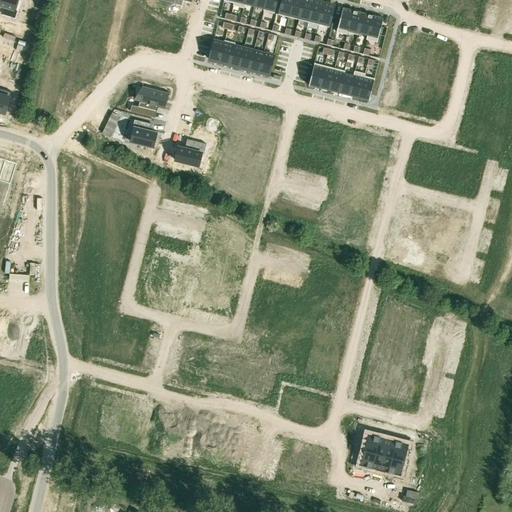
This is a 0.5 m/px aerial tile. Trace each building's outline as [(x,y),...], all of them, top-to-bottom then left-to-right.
[(0,0),(0,5),(1,6),(4,7),(2,14),(15,19),(18,10),(17,10),(19,0),(0,0)] [(234,3),(233,5),(244,8),(245,3),(245,0),(235,0),(234,3)] [(256,0),(255,6),(264,8),(266,0),(256,0)] [(264,8),(263,10),(274,13),(277,0),(266,0),(264,8)] [(281,0),(278,14),(289,17),(290,15),(289,15),(293,0),(281,0)] [(293,0),(289,15),(290,15),(299,17),(303,0),(293,0)] [(299,17),(298,19),(308,22),(314,0),(313,0),(303,0),(299,17)] [(314,0),(308,22),(318,25),(324,3),(314,0)] [(438,0),(426,0),(422,17),(434,20),(439,0),(438,0)] [(439,0),(434,20),(445,22),(450,3),(439,0)] [(324,3),(318,25),(329,27),(334,5),(324,3)] [(450,3),(445,22),(455,25),(460,5),(450,3)] [(460,5),(455,25),(465,28),(470,8),(460,5)] [(343,7),(336,32),(337,32),(347,34),(348,32),(353,10),(343,8),(343,7)] [(470,8),(465,28),(477,31),(482,11),(470,8)] [(353,10),(348,32),(358,35),(359,32),(358,32),(363,13),(353,10)] [(363,13),(358,32),(359,32),(367,35),(368,35),(373,15),(363,13)] [(367,35),(366,39),(377,42),(376,42),(377,42),(383,17),(383,18),(373,15),(368,35),(367,35)] [(139,20),(134,40),(146,43),(147,40),(146,40),(151,23),(150,23),(139,20)] [(151,23),(146,40),(147,40),(158,43),(163,23),(151,20),(150,23),(151,23)] [(163,23),(158,43),(170,46),(175,26),(163,23)] [(175,26),(170,46),(182,49),(187,29),(175,26)] [(423,51),(426,41),(421,39),(414,37),(411,48),(423,51)] [(214,40),(209,59),(219,62),(224,42),(214,40)] [(224,42),(219,62),(229,64),(234,45),(235,45),(235,43),(224,40),(224,42)] [(436,54),(439,44),(431,42),(426,41),(423,51),(436,54)] [(234,45),(229,64),(239,67),(244,47),(235,45),(234,45)] [(244,47),(239,67),(249,69),(254,50),(244,47)] [(421,61),(423,51),(411,48),(408,58),(421,61)] [(481,49),(478,61),(498,66),(501,54),(481,49)] [(254,50),(249,69),(259,72),(264,52),(254,50)] [(434,64),(436,54),(423,51),(421,61),(434,64)] [(264,52),(259,72),(269,74),(274,55),(264,52)] [(418,71),(421,61),(408,58),(406,67),(418,71)] [(431,74),(434,64),(421,61),(418,71),(431,74)] [(478,61),(475,72),(495,77),(498,66),(478,61)] [(315,62),(309,85),(319,87),(325,65),(315,63),(315,62)] [(325,65),(319,87),(329,90),(335,68),(325,65)] [(416,81),(418,71),(406,67),(403,77),(416,81)] [(335,68),(329,90),(339,92),(344,73),(345,71),(335,68)] [(354,75),(349,95),(359,97),(364,75),(365,76),(365,73),(355,70),(353,75),(354,75)] [(429,84),(431,74),(418,71),(416,81),(429,84)] [(475,72),(472,84),(492,89),(495,77),(475,72)] [(344,73),(339,92),(349,95),(354,75),(353,75),(344,73)] [(364,75),(359,97),(369,100),(368,100),(369,100),(375,78),(374,78),(365,76),(364,75)] [(413,91),(416,81),(403,77),(401,88),(413,91)] [(426,94),(429,84),(416,81),(413,91),(426,94)] [(472,84),(469,96),(489,101),(492,89),(472,84)] [(143,86),(137,94),(142,98),(140,101),(138,106),(138,107),(157,111),(158,106),(166,108),(170,93),(143,86)] [(0,93),(0,111),(5,113),(10,96),(0,93)] [(207,111),(205,118),(206,118),(217,121),(223,99),(211,96),(207,111)] [(223,99),(217,121),(229,124),(229,125),(231,117),(235,103),(223,99)] [(249,121),(247,129),(259,132),(265,110),(252,107),(249,121)] [(464,107),(461,119),(483,124),(486,112),(464,107)] [(499,107),(497,113),(510,117),(511,110),(499,107)] [(265,110),(259,132),(270,135),(271,135),(273,128),(276,113),(265,110)] [(110,137),(120,116),(112,112),(102,133),(110,137)] [(300,118),(294,138),(306,141),(311,121),(300,118)] [(134,128),(130,141),(154,147),(157,132),(149,130),(151,124),(135,119),(133,127),(134,128)] [(461,119),(458,131),(480,136),(483,124),(461,119)] [(311,121),(306,141),(316,143),(322,124),(311,121)] [(322,124),(316,143),(327,146),(332,126),(322,124)] [(332,126),(327,146),(339,149),(344,129),(332,126)] [(373,137),(370,147),(387,151),(390,141),(373,137)] [(179,146),(175,160),(198,166),(202,153),(204,153),(207,144),(187,139),(185,148),(179,146)] [(490,141),(489,148),(501,151),(503,144),(490,141)] [(417,145),(412,164),(424,167),(429,148),(417,145)] [(370,147),(368,157),(385,161),(387,151),(370,147)] [(429,148),(424,167),(435,170),(440,151),(429,148)] [(440,151),(435,170),(446,173),(451,153),(440,151)] [(451,153),(446,173),(457,176),(462,156),(451,153)] [(462,156),(457,176),(469,179),(474,159),(462,156)] [(368,157),(365,167),(382,171),(385,161),(368,157)] [(5,160),(0,177),(11,181),(17,163),(5,160)] [(245,160),(242,172),(264,177),(267,165),(253,161),(245,160)] [(365,167),(363,176),(380,181),(382,171),(365,167)] [(239,183),(239,184),(246,186),(261,189),(264,177),(242,172),(239,183)] [(363,176),(360,187),(377,191),(380,181),(363,176)] [(359,190),(357,200),(374,204),(376,194),(359,190)] [(357,200),(354,210),(371,214),(374,204),(357,200)] [(354,210),(352,220),(369,224),(371,214),(354,210)] [(352,220),(349,229),(366,234),(369,224),(352,220)] [(233,228),(231,238),(248,242),(250,232),(233,228)] [(349,229),(347,240),(364,244),(366,234),(349,229)] [(153,232),(151,243),(168,247),(170,237),(153,232)] [(231,238),(228,248),(245,252),(248,242),(231,238)] [(151,243),(148,252),(168,257),(165,256),(168,247),(151,243)] [(228,248),(226,258),(243,262),(245,252),(228,248)] [(148,252),(146,262),(166,267),(168,257),(148,252)] [(226,258),(223,267),(240,272),(243,262),(226,258)] [(146,262),(143,272),(163,277),(166,267),(146,262)] [(223,267),(221,277),(238,281),(240,272),(223,267)] [(143,272),(141,282),(161,287),(163,277),(143,272)] [(221,277),(218,287),(235,291),(238,281),(221,277)] [(262,279),(259,289),(276,294),(279,284),(262,279)] [(141,282),(138,292),(158,297),(161,287),(141,282)] [(218,287),(216,297),(233,301),(235,291),(218,287)] [(259,289),(257,299),(274,303),(276,294),(259,289)] [(138,292),(136,302),(156,307),(158,297),(138,292)] [(385,295),(382,306),(402,312),(405,300),(385,295)] [(216,297),(213,307),(230,311),(233,301),(216,297)] [(257,299),(254,309),(271,313),(274,303),(257,299)] [(382,306),(379,317),(399,322),(396,321),(399,311),(402,312),(382,306)] [(254,309),(252,319),(269,323),(271,313),(254,309)] [(379,317),(376,328),(396,333),(399,322),(379,317)] [(252,319),(249,329),(266,333),(269,323),(252,319)] [(376,328),(374,338),(394,343),(396,333),(376,328)] [(249,329),(247,338),(264,343),(266,333),(249,329)] [(247,338),(244,348),(261,353),(264,343),(247,338)] [(374,338),(371,350),(391,355),(394,343),(374,338)] [(368,433),(364,449),(376,452),(380,436),(368,433)] [(380,436),(376,452),(384,454),(389,438),(380,436)] [(389,438),(384,454),(393,456),(397,440),(389,438)] [(397,440),(393,456),(405,459),(409,443),(397,440)] [(364,449),(360,464),(372,468),(376,452),(364,449)] [(376,452),(372,468),(380,470),(384,454),(376,452)] [(384,454),(380,470),(389,472),(393,456),(384,454)] [(393,456),(389,472),(401,475),(405,459),(393,456)]
